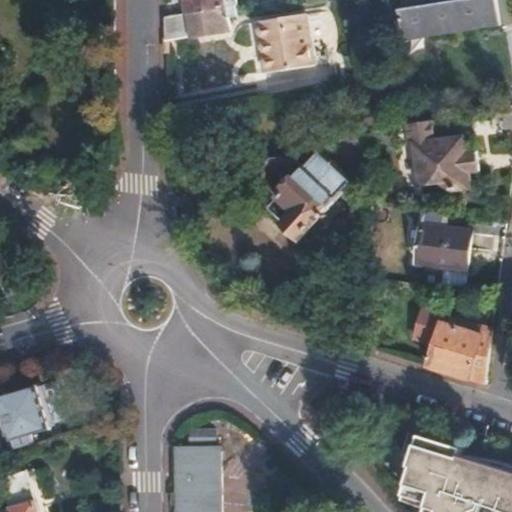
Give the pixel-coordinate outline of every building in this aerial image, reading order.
[(239,7),(238,0),(188,0),(191,15),(234,9),(239,7)] [(435,27),(454,24),(455,34),(483,29),(481,18),(502,15),(499,0),(410,0),(404,1),(406,9),(402,10),(406,32),(435,27)] [(228,32),(226,20),(235,17),(234,9),(168,19),(168,41),(228,32)] [(306,15),(260,24),(269,72),(315,63),(306,15)] [(503,26),(502,15),(481,18),(483,29),(503,26)] [(455,34),(454,24),(435,27),(437,37),(455,34)] [(483,169),(480,149),(470,151),(464,114),(410,123),(413,141),(418,140),(424,184),(442,180),(453,189),(475,185),(473,171),(483,169)] [(382,127),(380,115),(351,120),(353,132),(351,132),(352,141),(365,150),(372,149),(371,130),(382,127)] [(305,240),(360,181),(324,149),(311,163),(302,156),(280,156),(269,166),(269,182),(271,189),(281,197),(271,209),(305,240)] [(470,270),(474,230),(446,226),(448,214),(427,211),(421,264),(470,270)] [(490,384),(495,331),(488,329),(485,337),(450,326),(452,318),(430,311),(422,340),(441,347),(435,367),(460,375),(490,384)] [(63,420),(61,410),(55,409),(50,411),(41,382),(1,393),(17,447),(37,441),(35,434),(55,429),(54,426),(60,425),(63,420)] [(511,511),(511,475),(479,465),(481,459),(465,454),(467,445),(425,432),(427,427),(415,424),(406,454),(416,457),(414,463),(418,464),(409,492),(435,500),(432,511),(436,511),(511,511)] [(226,511),(225,450),(181,451),(182,496),(175,496),(175,509),(181,509),(181,511),(226,511)] [(43,511),(32,472),(8,479),(17,511),(43,511)]
